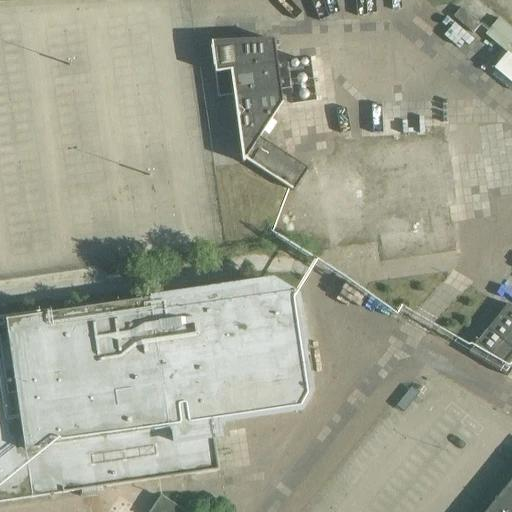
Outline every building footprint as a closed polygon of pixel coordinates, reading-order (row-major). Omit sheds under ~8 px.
[(511,28),(498,17),(485,33),(506,50),(491,68),(511,84),(511,28)] [(273,40),(210,43),(218,98),(233,96),(242,163),(243,164),(245,161),(293,191),(308,169),(259,138),(281,103),(273,40)] [(0,503),(81,491),(104,488),(217,471),(213,438),(220,437),(218,423),(224,422),(289,413),(289,411),(300,410),(311,391),(297,298),(269,282),(4,321),(0,321),(0,503)] [(511,371),(511,308),(508,305),(468,353),(507,377),(511,371)] [(511,511),(511,481),(486,511),(511,511)] [(182,511),(160,497),(149,511),(182,511)]
